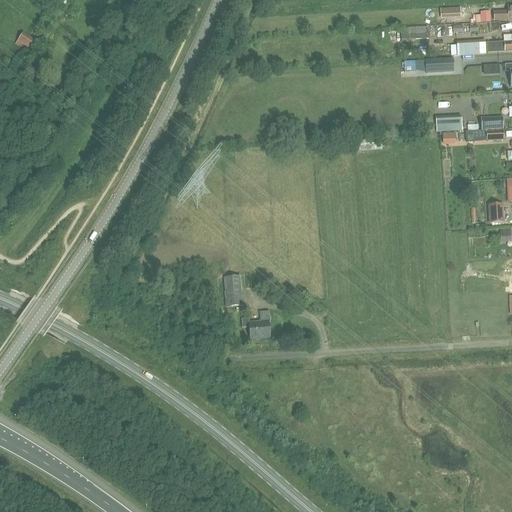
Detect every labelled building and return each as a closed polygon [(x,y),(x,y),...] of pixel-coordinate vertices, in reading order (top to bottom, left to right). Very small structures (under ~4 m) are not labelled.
[(460,8),(450,8),(451,18),(452,18),(461,17),(460,8)] [(511,9),(508,9),(508,12),(494,12),(494,21),(509,20),(509,21),(511,20),(511,9)] [(491,23),(490,12),(480,13),(480,16),(476,16),(476,24),(491,23)] [(402,29),(400,29),(401,40),(428,39),(428,27),(402,29)] [(24,45),(30,37),(24,32),(15,45),(20,49),(23,45),(24,45)] [(35,40),(30,37),(24,45),(29,49),(35,40)] [(486,55),(485,41),(456,43),(457,57),(486,55)] [(511,43),(508,44),(507,42),(487,43),(488,53),(511,51),(511,43)] [(426,73),(427,73),(454,72),(453,59),(425,61),(425,64),(426,73)] [(435,117),(436,133),(462,132),(461,116),(435,117)] [(502,118),(481,119),(482,130),(503,129),(502,118)] [(486,141),(486,132),(486,131),(465,132),(466,142),(486,141)] [(503,131),(486,132),(486,141),(504,140),(503,131)] [(455,144),(454,133),(442,134),(442,145),(455,144)] [(358,141),(358,145),(359,152),(382,150),(382,139),(358,141)] [(504,223),(503,204),(488,205),(489,224),(504,223)]
